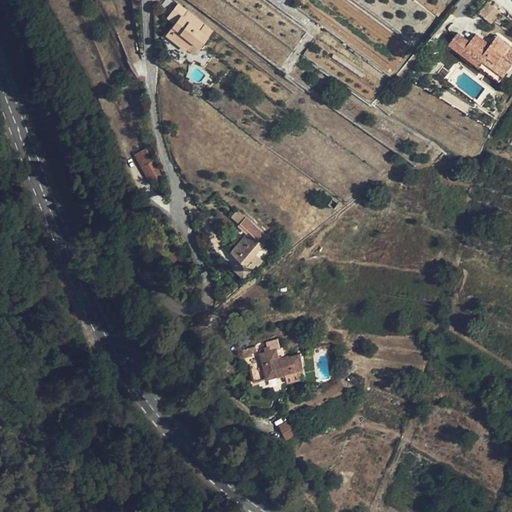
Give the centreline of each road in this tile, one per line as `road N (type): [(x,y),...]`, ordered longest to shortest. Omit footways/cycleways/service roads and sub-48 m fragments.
road 1 (unknown): [(10,111),(96,146),(179,294),(216,300),(218,284),(183,230),(164,166),(144,0)]
road 2 (secondary): [(0,84),(79,283),(146,404),(200,463),(264,511)]
